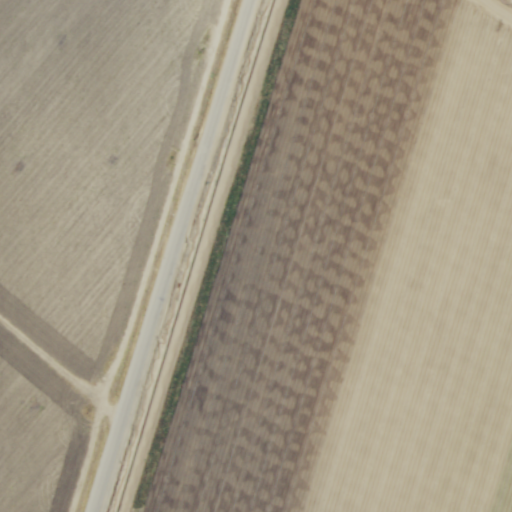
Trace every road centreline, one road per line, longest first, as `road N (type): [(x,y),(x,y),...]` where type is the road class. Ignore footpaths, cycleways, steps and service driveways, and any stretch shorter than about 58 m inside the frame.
road 1 (tertiary): [(91,511),(248,0)]
road 2 (track): [(62,511),(218,0)]
road 3 (track): [(0,315),(120,417)]
